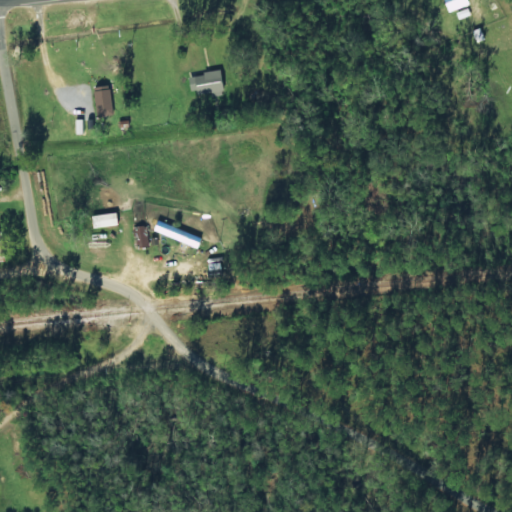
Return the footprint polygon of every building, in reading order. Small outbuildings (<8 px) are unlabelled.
[(445,0),(450,11),(469,3),(468,0),(445,0)] [(472,30),(477,42),(485,39),(480,27),(472,30)] [(221,71),(189,74),(191,93),(210,91),(211,96),(223,94),(221,71)] [(113,115),(110,85),(94,87),(96,116),(113,115)] [(94,228),(119,224),(117,211),(92,216),(94,228)] [(201,237),(159,220),(155,230),(197,247),(201,237)] [(132,227),(135,247),(149,246),(146,225),(132,227)]
